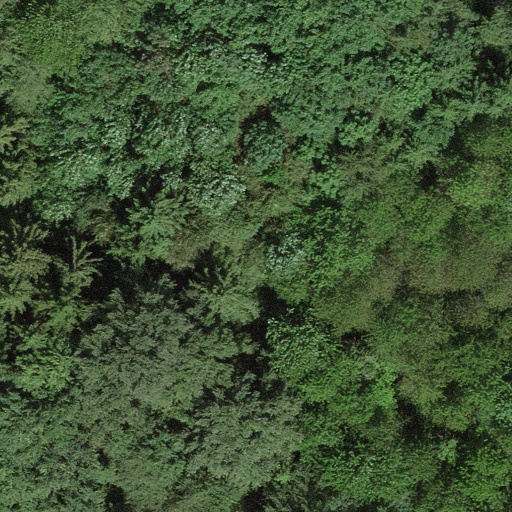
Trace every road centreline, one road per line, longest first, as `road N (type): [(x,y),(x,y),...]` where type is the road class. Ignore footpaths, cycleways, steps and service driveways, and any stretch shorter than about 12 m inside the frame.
road 1 (track): [(511,44),(143,283),(0,424)]
road 2 (track): [(0,278),(58,103),(82,0)]
